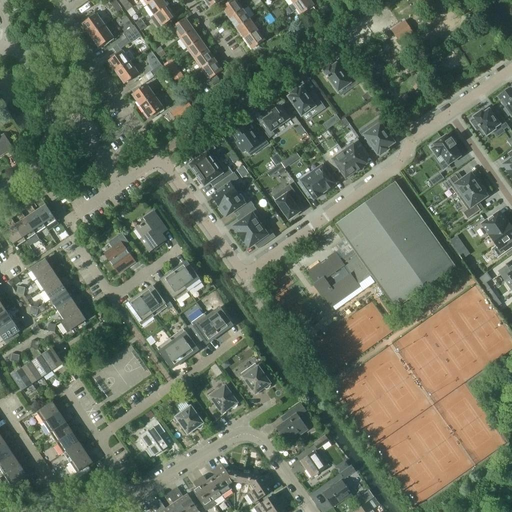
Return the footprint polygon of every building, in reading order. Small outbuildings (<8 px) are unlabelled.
[(117,12),(122,9),(115,0),(110,0),(109,2),(117,12)] [(154,15),(167,6),(162,0),(153,0),(147,5),(154,15)] [(229,19),(242,10),(236,0),(235,0),(225,0),(221,3),(224,7),(222,8),(229,19)] [(309,0),(298,0),(293,4),(285,9),(289,15),(297,10),(300,15),(305,11),(307,14),(314,9),(312,6),(313,5),(309,0)] [(330,11),(335,8),(330,1),(325,4),(330,11)] [(129,3),(124,7),(127,11),(132,7),(129,3)] [(161,32),(172,24),(170,20),(174,17),(167,6),(154,15),(151,18),(161,32)] [(236,29),(249,19),(242,10),(229,19),(236,29)] [(281,12),(275,16),(278,20),(284,16),(281,12)] [(90,36),(104,25),(96,14),(94,13),(89,16),(83,19),(85,22),(82,24),(90,36)] [(273,18),(267,22),(270,26),(276,22),(273,18)] [(180,38),(193,29),(186,19),(172,28),(180,38)] [(244,39),(256,30),(249,19),(236,29),(244,39)] [(403,39),(412,33),(404,21),(395,28),(403,39)] [(104,25),(90,36),(98,48),(103,45),(104,47),(109,43),(114,39),(113,38),(104,25)] [(126,38),(137,30),(133,26),(123,33),(126,38)] [(256,30),(244,39),(251,49),(257,45),(259,47),(261,45),(260,43),(264,40),(260,35),(262,33),(259,28),(257,30),(256,30)] [(187,48),(200,39),(193,29),(180,38),(187,48)] [(137,30),(126,38),(129,43),(140,35),(137,30)] [(194,58),(207,49),(200,39),(187,48),(194,58)] [(201,68),(214,59),(207,49),(194,58),(201,68)] [(116,72),(130,62),(123,51),(118,55),(117,52),(111,55),(113,58),(108,61),(112,67),(115,71),(116,72)] [(150,72),(161,64),(153,53),(148,57),(150,65),(144,69),(145,75),(150,72)] [(210,86),(219,79),(216,75),(222,70),(214,59),(201,68),(201,69),(198,71),(208,85),(210,86)] [(372,77),(381,70),(375,61),(366,67),(372,77)] [(130,62),(116,72),(124,84),(126,82),(127,82),(131,80),(131,79),(138,74),(130,62)] [(161,64),(150,72),(153,77),(164,69),(161,64)] [(352,87),(357,83),(350,73),(345,77),(336,64),(331,68),(330,66),(323,71),(327,77),(326,78),(327,79),(328,78),(338,91),(349,83),(352,87)] [(140,107),(154,96),(147,85),(142,89),(140,87),(134,90),(136,92),(133,95),(137,101),(136,101),(140,107)] [(189,99),(195,95),(187,85),(181,89),(189,99)] [(325,108),(315,95),(310,99),(301,88),(298,90),(298,89),(290,94),(291,95),(288,97),(292,102),(291,103),(292,105),(293,104),(302,116),(314,107),(318,113),(325,108)] [(511,92),(510,89),(498,97),(506,108),(503,109),(508,116),(511,114),(511,116),(511,92)] [(154,96),(140,107),(144,112),(145,111),(149,117),(153,114),(155,117),(159,114),(164,110),(154,96)] [(188,102),(177,110),(183,117),(193,110),(188,102)] [(272,131),(289,119),(280,106),(272,111),(273,113),(263,120),(266,125),(262,128),(269,138),(274,135),(272,131)] [(503,130),(508,126),(497,112),(492,115),(489,110),(483,114),(481,111),(473,117),(474,119),(470,122),(475,130),(480,127),(486,135),(494,130),(494,128),(499,125),(503,130)] [(369,132),(364,135),(369,142),(367,143),(372,150),(374,149),(377,154),(378,154),(380,156),(388,150),(386,148),(394,143),(386,131),(391,127),(383,115),(366,127),(369,132)] [(336,116),(331,119),(335,125),(340,121),(336,116)] [(261,148),(268,144),(257,130),(252,133),(251,133),(250,131),(247,133),(243,127),(234,133),(240,141),(237,143),(243,152),(246,150),(247,152),(258,144),(261,148)] [(2,136),(1,134),(0,134),(0,156),(3,154),(1,151),(11,145),(4,134),(2,136)] [(448,166),(461,157),(457,153),(459,152),(455,146),(456,146),(451,139),(449,141),(446,136),(439,142),(438,141),(430,147),(438,158),(441,156),(448,166)] [(357,139),(341,150),(357,172),(357,171),(358,173),(363,170),(362,168),(363,167),(363,166),(367,163),(364,159),(369,156),(357,139)] [(211,143),(195,154),(198,159),(189,165),(191,168),(190,169),(194,174),(195,173),(197,176),(217,161),(211,151),(215,149),(211,143)] [(357,172),(341,150),(331,157),(329,152),(324,156),(323,157),(327,163),(334,172),(338,169),(341,172),(345,178),(347,178),(348,179),(353,175),(352,174),(356,171),(356,172),(357,172)] [(509,176),(511,174),(511,151),(511,152),(511,153),(511,158),(503,165),(508,171),(506,172),(509,176)] [(277,155),(272,158),(277,165),(282,161),(277,155)] [(224,171),(217,161),(197,176),(198,178),(197,179),(201,185),(202,184),(204,186),(213,180),(217,185),(219,183),(232,174),(228,168),(224,171)] [(312,173),(324,191),(327,190),(327,191),(333,187),(333,186),(335,184),(329,176),(334,172),(327,163),(312,173)] [(280,164),(275,167),(281,176),(286,172),(280,164)] [(219,207),(241,191),(234,181),(238,179),(234,173),(232,174),(219,183),(222,188),(217,191),(218,192),(211,196),(219,207)] [(324,191),(312,173),(298,183),(307,196),(310,194),(314,200),(320,196),(319,195),(324,191)] [(451,188),(459,199),(480,184),(475,175),(473,177),(470,173),(460,181),(455,175),(442,184),(447,191),(451,188)] [(440,174),(430,181),(433,185),(443,179),(440,174)] [(83,189),(88,186),(81,176),(76,179),(83,189)] [(334,254),(308,273),(316,284),(315,285),(322,295),(324,294),(328,300),(334,295),(338,301),(358,287),(357,285),(371,275),(395,309),(455,266),(395,182),(335,225),(345,239),(331,249),(334,254)] [(486,192),(480,184),(459,199),(467,210),(462,213),(467,220),(480,210),(476,204),(487,196),(484,193),(486,192)] [(291,200),(297,196),(289,185),(272,197),(289,220),(300,212),(291,200)] [(248,201),(241,191),(219,207),(220,209),(219,210),(222,215),(224,214),(226,217),(233,212),(233,213),(237,210),(240,215),(241,214),(253,206),(249,200),(248,201)] [(42,207),(35,212),(46,227),(45,228),(48,232),(59,225),(56,221),(41,198),(38,201),(42,207)] [(46,227),(35,212),(31,205),(28,207),(32,214),(25,218),(25,219),(35,234),(37,237),(38,236),(37,233),(45,228),(46,227)] [(241,238),(264,221),(253,206),(241,214),(245,219),(234,227),(238,233),(241,238)] [(25,219),(25,218),(21,212),(17,214),(22,221),(15,225),(26,241),(25,241),(27,244),(28,243),(27,240),(35,234),(25,219)] [(162,234),(167,230),(154,212),(144,219),(146,222),(142,225),(141,225),(140,226),(140,227),(136,229),(143,238),(141,239),(150,252),(166,240),(162,234)] [(481,225),(488,235),(508,222),(503,215),(501,216),(498,212),(481,225)] [(15,225),(11,218),(8,221),(12,227),(5,232),(17,250),(18,249),(17,247),(25,241),(26,241),(15,225)] [(263,245),(275,237),(264,221),(241,238),(244,242),(249,248),(260,240),(263,245)] [(511,246),(511,244),(508,238),(511,235),(511,228),(508,222),(488,235),(496,246),(492,249),(497,257),(511,246)] [(125,251),(131,246),(122,233),(108,243),(112,248),(104,254),(119,274),(135,262),(129,254),(128,255),(125,251)] [(37,280),(53,269),(51,267),(52,267),(47,259),(46,260),(46,259),(30,270),(37,280)] [(511,261),(498,271),(504,280),(509,277),(511,280),(511,261)] [(173,270),(189,292),(202,282),(187,263),(182,266),(181,265),(173,270)] [(37,280),(44,290),(59,279),(58,278),(59,277),(53,269),(37,280)] [(175,301),(189,292),(173,270),(165,276),(166,278),(161,281),(175,301)] [(487,273),(476,281),(477,281),(487,296),(493,293),(486,283),(491,279),(487,273)] [(44,290),(50,300),(66,289),(64,287),(65,287),(60,279),(59,279),(44,290)] [(139,295),(154,317),(167,307),(168,309),(172,306),(165,295),(161,298),(153,287),(148,291),(147,289),(139,295)] [(50,300),(57,310),(73,299),(71,297),(72,297),(67,289),(66,289),(50,300)] [(141,326),(154,317),(139,295),(131,301),(132,302),(127,306),(141,326)] [(57,310),(64,320),(79,309),(78,307),(79,307),(73,299),(57,310)] [(410,316),(403,306),(396,311),(403,320),(410,316)] [(204,313),(220,335),(233,326),(219,307),(208,316),(206,312),(204,313)] [(63,320),(60,322),(60,323),(61,322),(67,332),(70,330),(86,320),(84,317),(85,317),(80,309),(63,320)] [(0,329),(14,320),(13,320),(12,319),(12,318),(7,310),(0,314),(0,329)] [(192,324),(187,327),(193,335),(197,332),(205,343),(210,339),(213,338),(214,339),(220,335),(204,313),(191,323),(192,324)] [(0,329),(0,335),(4,341),(20,331),(18,329),(19,328),(14,320),(0,329)] [(170,338),(185,360),(198,350),(183,329),(170,338)] [(172,369),(185,360),(170,338),(157,348),(172,369)] [(41,355),(52,371),(62,364),(52,349),(50,350),(49,349),(41,355)] [(88,361),(90,359),(84,350),(73,357),(80,366),(88,361)] [(42,378),(52,371),(41,355),(42,356),(40,357),(39,356),(31,361),(42,378)] [(226,359),(220,363),(224,369),(230,365),(226,359)] [(32,384),(42,378),(31,361),(32,362),(30,363),(29,363),(21,368),(32,384)] [(270,383),(255,364),(241,374),(255,394),(263,388),(265,389),(268,389),(269,388),(270,386),(270,383)] [(22,391),(32,384),(21,368),(22,369),(20,370),(19,369),(11,375),(12,375),(11,376),(22,391)] [(237,403),(225,386),(216,393),(215,391),(209,395),(222,413),(231,407),(232,408),(235,408),(236,407),(237,405),(237,403)] [(59,413),(66,408),(63,405),(57,409),(52,402),(34,414),(35,416),(37,414),(43,423),(59,413)] [(300,403),(285,414),(289,419),(276,428),(288,444),(307,430),(298,417),(306,411),(300,403)] [(200,429),(202,428),(203,426),(202,423),(189,405),(175,416),(188,434),(196,428),(198,429),(200,429)] [(151,411),(146,415),(149,420),(154,416),(151,411)] [(63,419),(59,413),(43,423),(41,424),(42,426),(44,424),(50,433),(66,422),(66,423),(72,418),(70,415),(63,419)] [(165,432),(156,419),(145,427),(149,431),(148,432),(147,431),(147,432),(140,437),(147,447),(145,448),(146,449),(145,449),(145,450),(150,457),(153,456),(154,457),(161,452),(161,451),(162,452),(162,451),(167,447),(160,436),(165,432)] [(70,429),(66,423),(66,422),(50,433),(47,435),(48,436),(51,434),(56,443),(57,443),(72,432),(72,433),(79,428),(77,425),(70,429)] [(77,439),(72,433),(72,432),(57,443),(56,443),(54,444),(55,446),(57,444),(63,453),(79,442),(79,443),(86,438),(84,435),(77,439)] [(4,442),(0,435),(0,449),(6,445),(7,445),(13,441),(11,437),(4,442)] [(325,435),(313,443),(317,449),(329,441),(325,435)] [(84,449),(79,443),(79,442),(63,453),(61,454),(62,456),(64,454),(70,463),(86,452),(86,453),(92,448),(90,445),(84,449)] [(11,452),(7,445),(6,445),(0,449),(0,463),(13,455),(20,451),(18,447),(11,452)] [(317,475),(319,473),(326,467),(314,451),(300,461),(312,478),(317,474),(317,475)] [(90,459),(86,453),(86,452),(70,463),(67,464),(68,466),(71,464),(77,473),(99,458),(97,455),(90,459)] [(18,462),(13,455),(0,463),(0,469),(4,475),(4,476),(20,465),(27,461),(24,457),(18,462)] [(216,467),(231,489),(228,485),(233,482),(241,483),(244,470),(238,468),(237,471),(224,469),(221,463),(216,467)] [(4,475),(0,478),(7,489),(33,471),(31,467),(24,472),(20,465),(4,476),(4,475)] [(351,465),(339,474),(343,479),(355,471),(351,465)] [(222,495),(231,489),(216,467),(211,470),(214,475),(211,478),(222,495)] [(249,493),(271,478),(268,473),(263,476),(250,474),(250,471),(244,470),(241,483),(249,485),(253,490),(249,493)] [(198,479),(213,501),(222,495),(211,478),(206,481),(203,475),(198,479)] [(271,478),(249,493),(255,502),(272,490),(270,486),(275,483),(271,478)] [(197,487),(192,490),(204,507),(206,511),(215,505),(213,501),(198,479),(193,482),(197,487)] [(345,501),(353,496),(341,479),(322,493),(332,507),(344,499),(345,501)] [(172,491),(186,511),(199,511),(188,496),(185,498),(177,487),(172,491)] [(172,511),(186,511),(172,491),(167,494),(174,505),(170,508),(172,511)] [(282,494),(277,498),(274,494),(253,508),(256,511),(267,511),(286,500),(282,494)] [(172,511),(170,508),(167,510),(159,499),(154,503),(160,511),(172,511)] [(286,500),(267,511),(286,511),(284,508),(289,505),(286,500)] [(368,502),(355,511),(354,511),(366,511),(372,508),(368,502)] [(160,511),(154,503),(149,506),(153,511),(160,511)]
